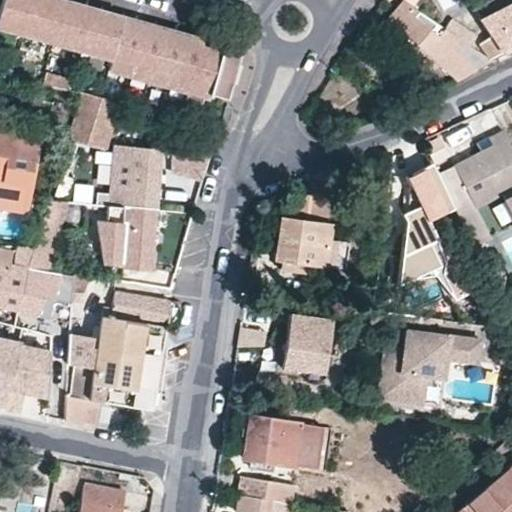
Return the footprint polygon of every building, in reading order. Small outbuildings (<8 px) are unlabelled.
[(208,94),(221,97),(235,53),(219,48),(217,56),(210,55),(211,52),(198,48),(200,41),(195,39),(195,36),(181,32),(180,35),(175,33),(175,31),(162,26),(161,29),(155,28),(156,25),(142,21),(141,23),(135,22),(136,19),(99,8),(97,10),(85,7),(86,4),(72,0),(0,0),(0,23),(108,56),(105,67),(183,90),(181,97),(196,102),(198,95),(204,97),(207,98),(208,94)] [(402,0),(398,0),(384,17),(456,77),(474,68),(446,45),(455,36),(443,27),(436,35),(413,15),(416,9),(402,0)] [(511,43),(511,0),(510,1),(509,0),(487,0),(474,7),(478,16),(476,18),(489,36),(480,41),(490,55),(503,47),(511,43)] [(449,17),(443,27),(455,36),(468,44),(475,35),(449,17)] [(474,68),(491,59),(468,44),(455,36),(446,45),(474,68)] [(102,148),(104,143),(115,100),(79,90),(65,138),(75,141),(102,148)] [(204,97),(198,95),(196,102),(202,104),(204,97)] [(0,205),(22,209),(35,133),(0,128),(0,205)] [(486,135),(492,147),(467,159),(466,157),(451,164),(473,206),(499,192),(500,191),(503,190),(511,185),(511,151),(500,128),(486,135)] [(59,158),(69,160),(75,141),(65,138),(59,158)] [(158,148),(113,144),(109,204),(153,208),(158,148)] [(393,183),(406,184),(405,154),(392,155),(393,183)] [(55,172),(65,175),(69,160),(59,158),(55,172)] [(46,199),(65,201),(72,177),(65,175),(55,172),(46,199)] [(511,185),(503,190),(506,196),(502,199),(511,217),(511,185)] [(323,265),(326,238),(332,197),(310,194),(279,205),(272,258),(281,259),(303,262),(323,265)] [(501,202),(489,207),(498,225),(510,220),(501,202)] [(153,208),(109,204),(103,203),(102,219),(93,218),(100,263),(123,265),(123,266),(148,268),(153,208)] [(39,225),(32,246),(26,266),(47,270),(57,237),(45,233),(47,227),(39,225)] [(323,265),(344,267),(348,241),(326,238),(323,265)] [(14,261),(8,260),(10,250),(0,247),(0,307),(16,311),(24,280),(45,285),(53,286),(52,293),(63,296),(68,274),(47,270),(26,266),(32,246),(17,245),(14,261)] [(302,271),(303,262),(281,259),(280,269),(302,271)] [(52,293),(53,286),(45,285),(43,292),(52,293)] [(413,301),(414,297),(373,291),(370,309),(411,314),(413,301)] [(113,293),(111,307),(109,317),(164,324),(165,314),(166,300),(113,293)] [(441,318),(443,305),(413,301),(411,314),(441,318)] [(149,406),(164,324),(109,317),(111,307),(102,306),(95,350),(92,368),(73,366),(68,393),(64,393),(63,417),(93,423),(98,399),(122,402),(132,404),(149,406)] [(370,309),(367,327),(388,329),(389,319),(410,322),(411,314),(370,309)] [(320,371),(329,318),(287,312),(280,366),(320,371)] [(367,367),(363,395),(407,401),(410,381),(429,364),(431,354),(463,359),(466,336),(391,325),(389,344),(367,367)] [(17,339),(0,335),(0,403),(4,405),(14,347),(17,339)] [(49,353),(14,347),(4,405),(18,407),(22,388),(42,391),(49,353)] [(76,348),(73,366),(92,368),(95,350),(76,348)] [(122,402),(98,399),(93,423),(117,428),(122,402)] [(313,466),(319,425),(246,415),(240,456),(246,456),(270,460),(313,466)] [(246,456),(245,466),(269,470),(270,460),(246,456)] [(511,511),(511,460),(465,502),(473,511),(511,511)] [(118,511),(123,491),(84,484),(78,511),(118,511)] [(250,511),(287,511),(288,502),(237,493),(235,510),(250,511)] [(473,511),(465,502),(453,511),(473,511)]
